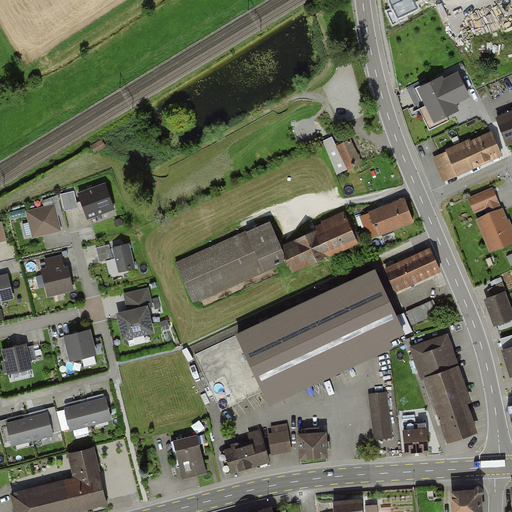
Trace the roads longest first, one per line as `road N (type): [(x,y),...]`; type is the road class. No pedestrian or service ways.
road 1 (primary): [(169,511),(305,480),(497,467)]
road 2 (tertiary): [(497,467),(489,374),(423,204)]
road 3 (tertiary): [(423,204),(381,94),(362,0)]
